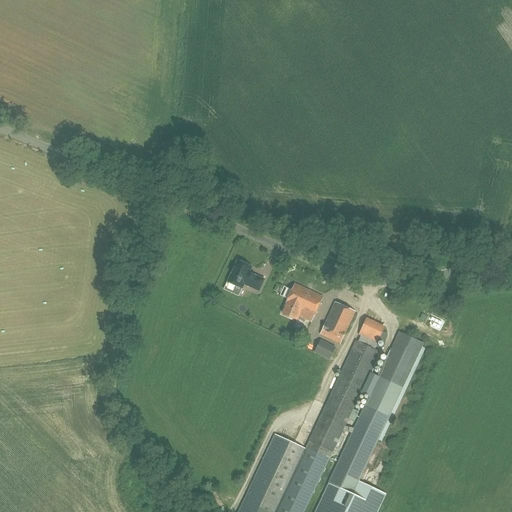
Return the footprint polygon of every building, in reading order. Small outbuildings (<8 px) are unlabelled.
[(259,291),(264,280),(249,273),(251,268),(237,261),(228,282),(242,288),(244,284),(259,291)] [(313,319),(323,297),(295,284),(285,306),(286,306),(282,313),(297,320),(298,316),(308,321),(310,317),(313,319)] [(339,346),(355,312),(335,303),(319,337),(325,340),(326,338),(333,341),(332,343),(339,346)] [(276,435),(244,501),(267,511),(304,511),(343,431),(353,433),(315,511),(377,511),(386,494),(383,493),(358,481),(378,440),(380,440),(382,440),(389,424),(393,426),(397,417),(393,416),(425,349),(421,347),(423,344),(400,333),(379,377),(371,374),(362,393),(370,396),(355,429),(344,427),(348,418),(355,421),(359,412),(353,409),(379,352),(374,350),(377,343),(378,342),(383,345),(389,333),(384,330),(385,326),(367,318),(358,335),(361,336),(358,342),(356,342),(305,449),(276,435)] [(314,353),(330,361),(336,348),(321,340),(314,353)] [(505,460),(511,444),(511,387),(430,348),(400,413),(505,460)] [(449,511),(511,511),(511,494),(394,439),(376,477),(449,511)] [(450,464),(454,455),(433,445),(429,454),(450,464)]
